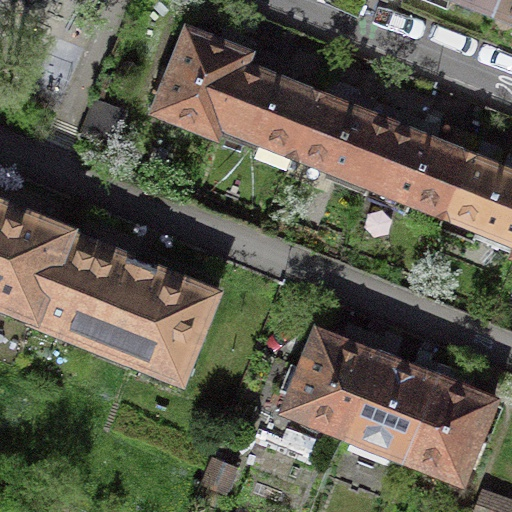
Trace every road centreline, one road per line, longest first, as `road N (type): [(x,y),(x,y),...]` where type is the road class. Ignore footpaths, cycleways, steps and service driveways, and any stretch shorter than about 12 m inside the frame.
road 1 (residential): [(511,356),(0,152)]
road 2 (residential): [(306,0),(511,82)]
